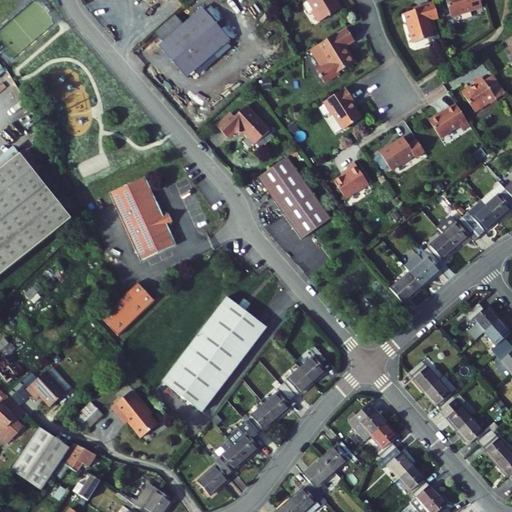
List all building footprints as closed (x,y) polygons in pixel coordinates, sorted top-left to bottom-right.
[(319,0),(326,10),(323,11),(330,23),(352,10),(345,0),(319,0)] [(453,0),(458,15),(489,5),(487,0),(453,0)] [(438,22),(446,19),(441,3),(428,7),(428,10),(409,16),(412,25),(415,25),(420,44),(442,38),(438,22)] [(189,29),(169,45),(194,75),(233,43),(208,13),(189,29)] [(189,29),(181,18),(155,39),(164,49),(169,45),(189,29)] [(366,43),(359,30),(323,51),(333,69),(329,72),(336,85),(346,79),(345,77),(351,74),(367,64),(362,55),(361,56),(357,49),(366,43)] [(169,45),(164,49),(189,79),(194,75),(169,45)] [(0,79),(13,69),(6,60),(1,65),(0,63),(0,79)] [(511,97),(511,91),(502,77),(493,83),(491,79),(483,84),(485,88),(482,90),(479,89),(472,94),(484,113),(497,104),(500,105),(511,97)] [(366,103),(358,90),(336,105),(343,117),(338,120),(349,137),(374,121),(368,110),(367,111),(363,106),(366,103)] [(479,127),(466,106),(449,117),(448,115),(438,122),(450,140),(469,127),(472,131),(479,127)] [(241,122),(238,118),(223,131),(234,143),(240,138),(249,139),(259,151),(274,138),(252,112),(241,122)] [(419,147),(414,139),(390,155),(391,155),(386,158),(386,161),(392,171),(395,171),(399,169),(402,173),(425,158),(426,160),(435,154),(427,141),(419,147)] [(312,242),(342,220),(298,159),(268,181),(312,242)] [(23,163),(0,181),(0,290),(76,229),(23,163)] [(382,189),(368,168),(361,172),(364,176),(348,187),(360,204),(382,189)] [(147,180),(112,196),(143,265),(178,249),(169,227),(172,225),(169,218),(165,220),(147,180)] [(511,203),(506,197),(489,212),(501,227),(511,218),(511,203)] [(483,243),(501,227),(489,212),(475,224),(471,218),(466,222),(483,243)] [(479,246),(483,243),(466,222),(461,226),(457,222),(443,234),(447,238),(460,254),(474,242),(479,246)] [(446,266),(460,254),(447,238),(429,254),(441,267),(445,264),(446,266)] [(447,274),(441,267),(429,254),(411,269),(416,275),(429,290),(447,274)] [(49,284),(64,275),(58,265),(43,274),(49,284)] [(415,301),(429,290),(416,275),(402,286),(415,301)] [(410,305),(415,301),(402,286),(397,291),(410,305)] [(157,305),(139,287),(103,322),(120,340),(157,305)] [(278,327),(237,297),(167,388),(208,419),(278,327)] [(489,312),(484,306),(470,318),(475,323),(477,321),(488,334),(503,322),(492,309),(489,312)] [(511,336),(511,331),(503,322),(488,334),(499,347),(495,351),(501,358),(511,348),(511,344),(508,340),(511,336)] [(10,346),(6,341),(0,346),(0,362),(16,380),(24,373),(4,352),(10,346)] [(321,357),(308,369),(321,384),(334,372),(328,365),(334,359),(322,345),(316,350),(321,357)] [(511,348),(501,358),(511,371),(511,348)] [(432,361),(431,362),(418,373),(421,376),(419,378),(431,391),(447,378),(432,361)] [(289,385),(292,388),(301,399),(306,394),(307,395),(321,384),(308,369),(289,385)] [(35,388),(45,398),(49,395),(59,406),(74,391),(54,370),(35,388)] [(431,391),(443,406),(445,404),(449,409),(463,397),(447,378),(431,391)] [(292,388),(273,405),(285,420),(299,408),(298,406),(303,401),(301,399),(292,388)] [(467,393),(463,397),(449,409),(454,414),(452,416),(463,429),(479,416),(468,403),(472,399),(467,393)] [(155,417),(134,394),(113,412),(124,424),(127,422),(144,442),(161,427),(153,418),(155,417)] [(19,447),(36,430),(23,418),(31,410),(18,398),(4,412),(27,434),(18,446),(19,447)] [(108,417),(96,404),(77,422),(88,435),(108,417)] [(254,421),(260,429),(265,435),(271,429),(272,431),(285,420),(273,405),(254,421)] [(360,424),(365,429),(380,416),(375,410),(369,416),(365,411),(352,422),(356,427),(360,424)] [(0,428),(18,446),(27,434),(4,412),(0,416),(0,428)] [(388,424),(380,416),(365,429),(372,437),(388,424)] [(487,442),(501,431),(496,425),(490,429),(479,416),(463,429),(474,443),(482,436),(487,442)] [(399,438),(388,424),(372,437),(384,450),(379,454),(384,460),(397,448),(393,443),(399,438)] [(79,448),(49,427),(20,469),(50,490),(62,473),(71,459),(79,448)] [(260,429),(241,445),(254,460),(268,448),(267,446),(271,442),(265,435),(260,429)] [(511,444),(501,431),(487,442),(492,448),(490,449),(502,463),(511,454),(511,444)] [(384,450),(372,437),(366,443),(377,456),(379,454),(384,450)] [(99,452),(83,441),(79,448),(71,459),(77,463),(87,470),(99,452)] [(347,448),(346,447),(331,460),(335,464),(355,447),(352,444),(347,448)] [(218,458),(224,464),(233,476),(239,471),(240,472),(254,460),(241,445),(227,458),(223,453),(218,458)] [(362,456),(355,447),(335,464),(344,475),(364,458),(362,456)] [(402,454),(397,448),(384,460),(389,465),(400,478),(414,465),(403,453),(402,454)] [(511,454),(502,463),(511,475),(511,454)] [(116,458),(105,476),(110,479),(122,462),(116,458)] [(67,477),(77,463),(71,459),(62,473),(67,477)] [(335,464),(331,460),(313,476),(317,481),(335,464)] [(389,465),(384,460),(378,464),(383,470),(389,465)] [(218,495),(236,479),(233,476),(224,464),(205,481),(218,495)] [(344,475),(335,464),(317,481),(320,485),(325,491),(344,475)] [(427,480),(414,465),(400,478),(417,497),(430,486),(426,481),(427,480)] [(87,495),(96,501),(110,479),(105,476),(101,473),(87,495)] [(11,485),(0,475),(0,492),(3,495),(11,485)] [(135,500),(151,510),(165,490),(156,483),(145,499),(139,495),(135,500)] [(449,505),(431,484),(430,486),(417,497),(411,502),(419,511),(440,511),(448,506),(449,505)] [(313,488),(300,500),(310,511),(314,511),(331,498),(325,491),(320,485),(315,489),(313,488)] [(165,490),(151,510),(153,511),(172,511),(180,500),(165,490)] [(137,509),(135,511),(153,511),(151,510),(135,500),(132,505),(137,509)] [(285,511),(310,511),(300,500),(285,511)]
